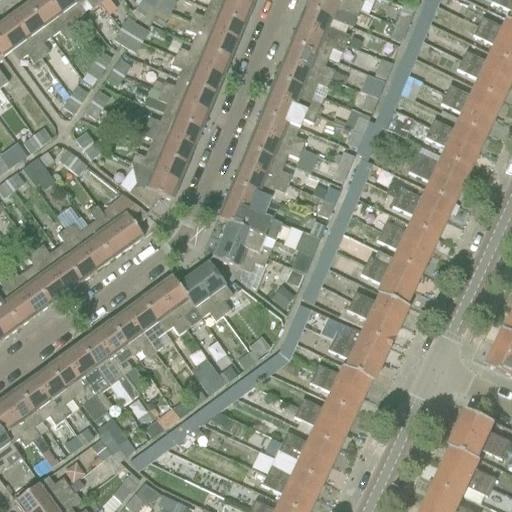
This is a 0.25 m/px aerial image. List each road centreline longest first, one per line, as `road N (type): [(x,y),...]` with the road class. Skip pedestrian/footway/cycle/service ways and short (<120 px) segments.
road 1 (residential): [(281,0),(179,239),(0,373)]
road 2 (tertiary): [(432,373),(511,202)]
road 3 (tertiary): [(367,511),(432,373)]
